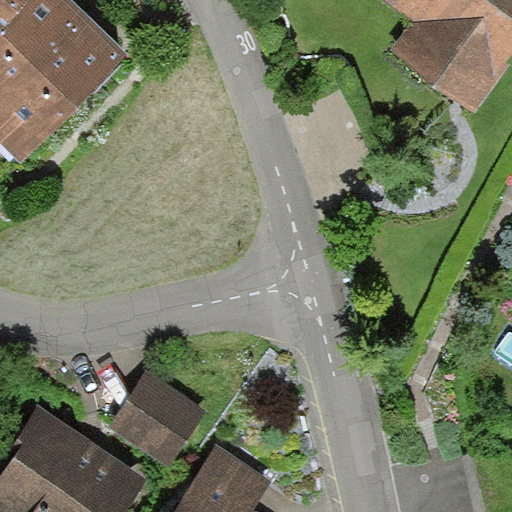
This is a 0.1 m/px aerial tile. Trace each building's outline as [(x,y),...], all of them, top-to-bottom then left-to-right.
[(0,0),(0,22),(1,22),(8,28),(35,0),(0,0)] [(128,57),(69,0),(35,0),(8,28),(1,22),(0,22),(0,143),(14,157),(23,165),(128,57)] [(511,0),(399,0),(430,21),(402,60),(475,112),(511,59),(511,0)] [(0,170),(14,157),(0,143),(0,170)] [(146,371),(111,425),(169,463),(204,409),(146,371)] [(126,511),(149,476),(39,407),(14,445),(22,450),(0,484),(0,511),(126,511)] [(218,452),(177,511),(245,511),(265,484),(218,452)]
